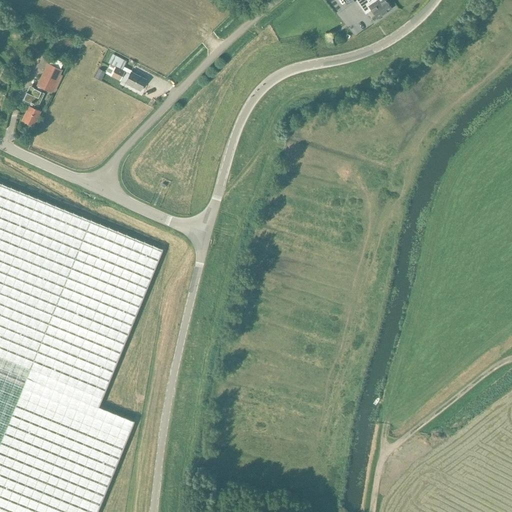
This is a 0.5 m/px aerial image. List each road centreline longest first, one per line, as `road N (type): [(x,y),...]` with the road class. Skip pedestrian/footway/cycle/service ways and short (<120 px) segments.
road 1 (tertiary): [(435,0),(384,43),(289,70),(263,87),(233,137),(204,237)]
road 2 (tertiary): [(204,237),(156,511)]
road 3 (unclassified): [(99,189),(122,150),(279,0)]
